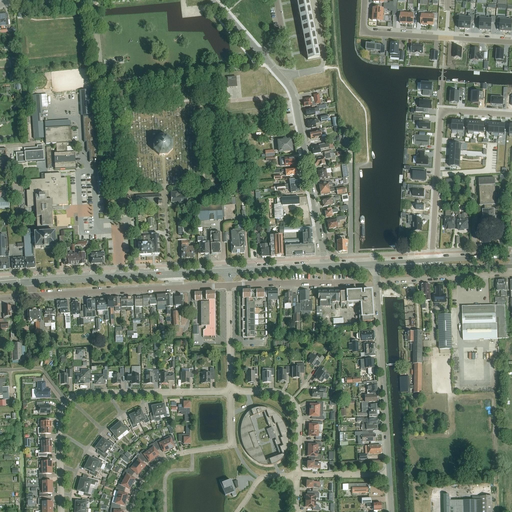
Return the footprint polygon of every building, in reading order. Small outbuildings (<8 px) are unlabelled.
[(296,0),(295,0),(295,3),(297,3),(298,10),(301,9),(304,9),(307,8),(310,8),(308,0),(296,0)] [(307,26),(310,25),(313,24),(312,20),(311,16),(310,12),(310,8),(307,8),(304,9),(301,9),(298,10),(299,17),(298,17),(298,18),(298,20),(300,20),(301,27),(304,26),(307,26)] [(398,11),(397,16),(401,17),(400,24),(407,24),(407,14),(404,14),(404,11),(398,11)] [(419,12),(418,18),(422,18),(421,25),(427,25),(428,16),(425,15),(425,12),(419,12)] [(428,16),(427,25),(433,26),(434,19),(437,20),(438,14),(428,13),(428,16)] [(2,17),(0,17),(0,21),(0,26),(8,25),(7,14),(2,15),(2,17)] [(465,16),(465,29),(470,29),(471,22),(474,22),(474,16),(471,16),(471,14),(468,14),(468,17),(466,17),(466,16),(465,16)] [(457,15),(456,21),(459,21),(459,29),(465,29),(465,16),(460,15),(457,15)] [(476,16),(476,22),(480,22),(479,30),(485,30),(486,17),(481,17),(481,16),(476,16)] [(486,17),(485,30),(491,31),(491,23),(495,23),(496,17),(491,17),(491,20),(486,19),(486,17)] [(506,32),(506,21),(501,20),(501,17),(498,17),(497,23),(500,23),(500,31),(506,32)] [(303,36),(304,43),(307,43),(316,41),(315,37),(314,33),(314,29),(313,24),(310,25),(307,26),(304,26),(301,27),(303,34),(301,34),(301,35),(302,37),(303,36)] [(316,41),(307,43),(304,43),(306,50),(304,51),(304,52),(305,53),(306,53),(308,60),(310,60),(311,59),(313,59),(315,59),(316,58),(319,58),(318,54),(318,50),(317,45),(316,41)] [(366,44),(366,51),(371,51),(371,49),(374,50),(374,51),(380,52),(380,54),(385,54),(385,46),(381,46),(381,45),(375,45),(375,43),(371,43),(371,44),(366,44)] [(391,43),(390,56),(400,57),(400,61),(403,61),(404,52),(400,52),(398,52),(399,44),(391,43)] [(408,46),(408,51),(411,52),(411,53),(415,53),(415,54),(419,54),(419,53),(423,54),(424,45),(411,45),(411,46),(408,46)] [(471,49),(471,60),(478,61),(478,59),(483,60),(483,53),(479,53),(479,49),(471,49)] [(506,64),(507,58),(504,58),(504,51),(497,50),(496,62),(503,63),(503,64),(506,64)] [(236,77),(227,78),(227,80),(227,81),(228,88),(237,87),(236,80),(237,80),(236,80),(236,77)] [(422,83),(421,91),(423,91),(423,96),(430,96),(430,91),(432,91),(432,84),(422,83)] [(450,96),(450,99),(451,99),(450,103),(458,104),(459,95),(463,95),(463,88),(459,88),(459,92),(451,92),(451,96),(450,96)] [(90,90),(80,91),(81,116),(91,115),(90,90)] [(483,100),(484,92),(473,91),(473,104),(479,104),(479,100),(483,100)] [(322,99),(320,99),(319,94),(313,95),(314,102),(313,97),(305,99),(305,101),(303,102),(304,107),(311,105),(312,107),(317,106),(316,105),(322,104),(322,99)] [(32,116),(42,115),(40,95),(30,96),(32,116)] [(416,108),(416,112),(423,113),(423,109),(431,109),(432,101),(420,100),(420,108),(416,108)] [(317,108),(305,111),(306,114),(306,116),(307,117),(311,116),(312,116),(313,116),(314,115),(313,113),(319,112),(319,110),(327,108),(326,105),(316,106),(317,108)] [(90,163),(98,162),(96,141),(95,141),(93,116),(83,116),(84,143),(86,142),(87,153),(89,152),(90,163)] [(413,116),(413,122),(420,122),(419,129),(430,130),(430,122),(423,122),(423,117),(413,116)] [(314,120),(314,121),(307,122),(308,129),(316,127),(315,124),(319,124),(318,119),(314,120)] [(43,123),(33,124),(34,139),(44,138),(43,123)] [(45,129),(46,145),(56,144),(57,154),(54,154),(55,170),(76,168),(75,153),(67,153),(67,143),(72,143),(71,127),(45,129)] [(326,130),(323,131),(322,131),(322,130),(316,131),(317,132),(310,133),(310,137),(310,138),(311,139),(311,140),(316,139),(317,139),(318,139),(318,138),(327,137),(326,130)] [(153,150),(159,156),(167,156),(173,150),(173,142),(167,136),(165,136),(164,134),(161,134),(161,136),(159,136),(153,142),(153,150)] [(413,136),(412,145),(415,145),(423,145),(429,146),(430,137),(419,137),(415,136),(413,136)] [(282,142),(276,143),(277,147),(279,147),(280,152),(291,151),(290,141),(282,142)] [(321,154),(320,150),(329,148),(328,143),(319,145),(319,147),(312,148),(313,155),(321,154)] [(16,153),(17,163),(25,162),(25,163),(28,162),(34,162),(37,162),(44,161),(44,157),(43,146),(43,145),(37,146),(37,148),(25,149),(25,148),(24,148),(24,153),(16,153)] [(417,156),(417,164),(428,165),(428,157),(424,157),(424,155),(425,152),(418,151),(417,156)] [(333,153),(332,154),(330,154),(325,155),(324,155),(325,158),(324,158),(323,157),(320,158),(320,159),(314,160),(315,167),(325,165),(324,161),(331,160),(332,161),(336,161),(335,158),(334,158),(333,153)] [(281,167),(285,166),(295,165),(295,164),(295,162),(294,162),(294,157),(280,158),(281,167)] [(331,173),(331,170),(331,169),(317,172),(318,180),(327,179),(326,174),(331,173)] [(412,169),(411,173),(413,174),(413,180),(426,181),(426,176),(425,176),(425,174),(426,174),(426,170),(412,169)] [(45,180),(38,180),(29,181),(30,191),(27,191),(28,207),(36,206),(37,227),(53,226),(52,205),(67,205),(66,179),(61,179),(61,174),(45,175),(45,180)] [(492,210),(492,206),(496,205),(495,178),(480,179),(481,206),(485,206),(485,210),(483,211),(483,218),(482,218),(482,226),(496,226),(496,217),(494,217),(494,210),(492,210)] [(284,185),(280,186),(280,191),(285,190),(288,190),(288,189),(290,189),(291,193),(295,193),(296,192),(299,192),(299,191),(300,190),(300,189),(299,189),(299,186),(288,187),(284,187),(284,185)] [(408,185),(407,192),(413,192),(413,196),(424,197),(424,189),(419,189),(419,186),(408,185)] [(179,192),(171,193),(171,203),(178,202),(178,203),(187,203),(187,195),(180,195),(179,192)] [(162,206),(161,195),(136,196),(136,199),(134,200),(134,207),(162,206)] [(278,205),(275,205),(275,219),(283,218),(282,206),(299,205),(299,197),(278,199),(278,205)] [(9,198),(0,198),(0,210),(10,210),(9,198)] [(331,199),(322,200),(323,207),(333,205),(332,205),(334,204),(333,199),(331,199)] [(221,203),(196,205),(197,222),(222,220),(221,203)] [(325,215),(325,216),(325,217),(326,218),(332,217),(332,214),(337,213),(336,210),(331,211),(331,209),(327,210),(327,211),(325,212),(325,215)] [(446,219),(446,231),(455,230),(454,219),(452,219),(451,213),(446,213),(446,219)] [(460,215),(459,215),(459,216),(459,225),(459,227),(459,230),(468,230),(467,219),(468,219),(468,217),(467,217),(467,214),(463,214),(463,215),(460,215)] [(339,221),(345,220),(344,216),(336,218),(336,220),(327,222),(328,226),(327,226),(328,226),(327,227),(327,229),(328,229),(328,230),(333,229),(337,228),(337,224),(339,224),(339,221)] [(415,216),(408,216),(408,222),(413,221),(414,232),(421,231),(421,227),(422,227),(422,223),(421,223),(421,219),(415,220),(415,216)] [(25,258),(26,269),(35,268),(34,257),(33,258),(33,257),(34,257),(33,244),(35,244),(34,237),(32,238),(32,233),(30,233),(29,230),(23,231),(25,257),(26,257),(26,258),(25,258)] [(232,242),(231,242),(232,254),(239,253),(238,231),(231,231),(232,242)] [(312,241),(312,237),(312,233),(312,231),(311,231),(308,231),(307,231),(306,231),(305,231),(302,232),(302,233),(303,238),(299,238),(299,239),(299,245),(307,244),(307,246),(304,246),(294,247),(285,247),(285,250),(285,254),(285,257),(289,257),(300,256),(314,256),(314,252),(314,249),(314,246),(312,246),(312,241)] [(34,233),(34,237),(35,244),(35,249),(41,248),(41,249),(50,248),(56,248),(55,232),(34,233)] [(210,233),(210,243),(211,254),(211,255),(219,254),(219,255),(220,255),(221,254),(221,253),(221,252),(220,232),(210,233)] [(152,255),(159,255),(158,234),(151,235),(152,236),(143,236),(143,242),(149,241),(149,244),(151,244),(151,250),(152,250),(152,255)] [(0,270),(9,270),(9,256),(9,252),(7,252),(7,247),(8,247),(8,239),(4,239),(3,236),(0,235),(0,270)] [(282,236),(270,236),(271,257),(281,257),(282,257),(283,255),(282,255),(282,236)] [(338,241),(337,241),(338,252),(339,252),(340,253),(341,253),(341,252),(346,252),(346,244),(348,244),(348,241),(346,241),(345,236),(337,236),(338,241)] [(188,241),(181,242),(182,259),(194,258),(194,247),(189,247),(188,241)] [(145,255),(145,244),(138,245),(138,242),(134,242),(135,250),(138,250),(139,256),(145,255)] [(261,251),(262,257),(269,257),(268,243),(266,243),(266,245),(260,245),(260,251),(261,251)] [(102,253),(90,254),(91,264),(103,263),(103,257),(104,257),(104,253),(104,252),(102,252),(102,253)] [(74,254),(75,265),(80,265),(81,266),(83,266),(84,265),(84,258),(85,258),(85,253),(75,254),(74,254)] [(75,265),(74,254),(72,254),(69,254),(64,255),(64,260),(65,260),(65,266),(66,266),(67,266),(69,266),(70,266),(75,265)] [(12,259),(13,270),(24,269),(24,258),(12,259)] [(497,291),(501,291),(501,296),(504,296),(504,291),(507,291),(506,280),(496,280),(497,291)] [(427,301),(430,301),(430,285),(422,285),(422,295),(426,295),(427,301)] [(436,295),(434,295),(434,303),(442,303),(443,304),(445,304),(446,302),(446,294),(443,294),(443,292),(443,287),(436,287),(436,295)] [(267,289),(269,310),(270,310),(271,310),(271,304),(271,300),(278,300),(277,289),(267,289)] [(242,307),(245,307),(245,309),(255,308),(254,303),(252,303),(252,299),(264,298),(264,290),(242,291),(242,299),(243,299),(243,300),(242,300),(242,307)] [(291,291),(288,291),(288,294),(284,294),(285,304),(291,304),(291,307),(296,307),(296,303),(297,303),(297,294),(294,294),(291,291)] [(300,302),(300,312),(301,312),(301,316),(310,315),(310,312),(312,312),(312,301),(309,301),(309,291),(300,291),(300,302)] [(341,303),(344,303),(347,303),(347,309),(349,309),(348,303),(353,303),(353,306),(355,306),(355,303),(361,302),(361,309),(358,310),(358,311),(361,311),(362,316),(356,316),(356,318),(362,318),(362,322),(373,322),(371,291),(360,291),(340,292),(341,303)] [(215,292),(205,293),(193,293),(193,294),(194,293),(195,301),(204,301),(204,303),(201,303),(201,326),(200,326),(206,326),(206,329),(203,331),(203,338),(204,338),(203,336),(207,336),(207,337),(207,336),(211,336),(211,338),(211,336),(215,336),(215,338),(215,292)] [(339,292),(318,293),(318,300),(320,300),(320,307),(317,307),(317,318),(322,318),(322,307),(325,307),(332,307),(332,303),(336,303),(336,309),(339,309),(339,303),(339,292)] [(166,295),(157,296),(157,305),(157,306),(166,305),(166,295)] [(183,299),(183,297),(182,295),(180,295),(179,297),(173,297),(173,300),(174,307),(176,307),(181,307),(183,307),(183,299)] [(157,296),(149,296),(150,305),(157,305),(157,296)] [(505,316),(505,309),(505,302),(506,302),(506,297),(495,298),(495,303),(498,303),(498,306),(462,307),(463,340),(497,339),(509,338),(509,334),(507,334),(506,322),(505,322),(505,316)] [(107,311),(106,299),(96,300),(97,307),(97,312),(103,312),(103,315),(105,315),(106,321),(108,321),(108,311),(107,311)] [(61,314),(64,314),(64,315),(64,316),(65,317),(66,329),(68,329),(70,329),(71,329),(70,313),(68,313),(67,302),(57,302),(57,309),(61,309),(61,314)] [(71,304),(72,315),(80,315),(79,303),(78,303),(78,302),(73,302),(73,304),(71,304)] [(3,320),(1,320),(0,319),(0,328),(1,328),(1,332),(5,332),(5,329),(8,329),(8,322),(6,322),(6,319),(6,317),(11,317),(11,314),(11,313),(12,313),(12,311),(11,311),(11,307),(10,307),(10,306),(8,306),(7,307),(4,307),(4,315),(3,315),(3,320)] [(41,310),(28,311),(28,322),(36,322),(36,330),(35,331),(35,333),(37,335),(44,335),(43,321),(41,322),(41,310)] [(451,315),(439,315),(440,350),(452,349),(451,315)] [(92,330),(93,334),(97,334),(97,331),(101,331),(100,319),(96,319),(97,330),(92,330)] [(374,341),(373,331),(368,332),(367,331),(366,331),(365,332),(359,332),(359,334),(360,340),(360,342),(374,341)] [(401,390),(401,392),(402,392),(408,392),(408,394),(411,394),(410,389),(415,389),(414,393),(422,393),(422,364),(422,332),(414,332),(408,332),(408,333),(405,333),(405,341),(408,341),(408,342),(410,342),(410,344),(411,344),(411,351),(414,351),(414,364),(415,364),(415,386),(410,386),(409,386),(408,377),(402,377),(401,377),(401,390)] [(22,343),(12,344),(13,361),(23,361),(22,343)] [(314,367),(315,366),(318,367),(324,358),(319,355),(317,358),(311,355),(309,358),(311,360),(309,364),(314,367)] [(365,360),(365,364),(366,369),(374,368),(373,359),(365,360)] [(292,367),(292,379),(299,379),(299,373),(304,373),(304,364),(297,364),(297,367),(292,367)] [(286,371),(279,371),(279,382),(280,382),(282,383),(285,382),(285,381),(286,381),(286,374),(289,374),(289,367),(286,367),(286,371)] [(321,367),(317,372),(315,376),(317,377),(316,379),(321,383),(324,379),(327,381),(329,377),(323,373),(325,370),(321,367)] [(193,369),(189,369),(189,373),(181,373),(181,384),(190,384),(190,376),(193,376),(193,369)] [(214,369),(210,369),(210,373),(202,373),(202,384),(210,384),(210,376),(214,376),(214,369)] [(251,383),(251,384),(254,384),(254,383),(254,375),(257,375),(257,369),(254,369),(254,372),(247,372),(247,383),(251,383)] [(263,383),(271,383),(271,376),(274,376),(274,369),(270,369),(270,373),(263,373),(263,383)] [(67,375),(60,375),(60,385),(69,385),(69,378),(72,378),(72,370),(67,371),(67,375)] [(113,385),(121,385),(120,380),(121,380),(120,380),(120,378),(121,378),(121,377),(120,377),(124,377),(124,370),(120,370),(120,375),(113,375),(113,385)] [(127,382),(130,382),(132,382),(132,384),(139,384),(139,377),(141,377),(141,370),(132,370),(132,375),(127,375),(127,382)] [(157,370),(153,371),(153,374),(146,374),(146,384),(154,384),(154,377),(157,376),(157,370)] [(80,384),(86,384),(86,379),(90,379),(90,371),(82,371),(82,375),(76,375),(76,381),(76,385),(80,385),(80,384)] [(95,385),(104,385),(104,379),(108,379),(108,371),(103,371),(103,376),(95,376),(95,385)] [(161,373),(161,384),(168,384),(168,381),(169,381),(174,381),(174,375),(168,375),(168,373),(161,373)] [(45,382),(38,382),(38,390),(36,390),(36,398),(50,398),(50,389),(45,389),(45,382)] [(363,385),(367,385),(367,394),(377,394),(377,384),(375,384),(375,382),(363,382),(363,385)] [(323,394),(325,394),(326,388),(319,387),(319,391),(313,390),(312,398),(322,398),(323,394)] [(178,405),(178,412),(186,412),(186,423),(190,422),(190,403),(189,403),(189,402),(188,402),(187,401),(186,401),(185,402),(184,402),(184,403),(184,405),(178,405)] [(309,405),(309,408),(310,408),(310,411),(319,411),(323,412),(323,403),(317,402),(317,405),(309,405)] [(370,410),(379,410),(379,405),(369,405),(369,403),(365,402),(362,403),(362,413),(371,413),(370,410)] [(51,414),(50,406),(44,406),(44,403),(37,403),(37,406),(39,406),(39,414),(51,414)] [(164,405),(158,406),(161,420),(160,416),(163,415),(164,418),(170,417),(168,410),(165,411),(164,405)] [(161,420),(158,406),(152,407),(153,414),(150,414),(152,422),(161,420)] [(276,414),(275,413),(274,413),(272,411),(271,411),(270,410),(268,409),(267,409),(266,409),(264,408),(262,408),(261,408),(260,408),(259,408),(258,408),(257,408),(255,409),(254,409),(253,409),(252,410),(251,411),(250,411),(249,412),(248,413),(247,414),(246,415),(245,416),(245,417),(244,417),(244,418),(243,419),(243,420),(242,422),(242,423),(242,424),(241,424),(241,425),(241,426),(241,428),(241,429),(240,430),(240,432),(240,434),(240,435),(241,436),(241,437),(241,438),(241,440),(242,442),(242,444),(243,445),(243,446),(244,447),(244,448),(245,450),(246,452),(247,453),(248,455),(249,456),(251,457),(252,458),(253,459),(254,461),(256,462),(257,463),(258,463),(259,464),(261,464),(262,465),(264,465),(265,465),(266,465),(267,466),(268,466),(270,466),(270,465),(272,465),(273,465),(274,464),(276,464),(277,463),(278,463),(279,462),(280,461),(281,460),(282,459),(283,458),(284,457),(284,456),(285,455),(285,454),(286,453),(286,452),(287,451),(287,450),(287,448),(288,447),(288,446),(288,445),(288,443),(288,441),(288,440),(288,438),(288,437),(288,436),(287,435),(287,433),(287,432),(287,431),(286,430),(285,428),(285,426),(284,425),(283,424),(282,422),(281,421),(281,419),(280,418),(279,418),(279,417),(277,416),(276,414)] [(371,413),(362,413),(357,413),(357,416),(363,416),(369,416),(369,418),(379,418),(379,410),(370,410),(371,413)] [(141,411),(135,414),(140,423),(143,421),(144,424),(146,424),(150,422),(146,415),(144,417),(141,411)] [(309,414),(308,417),(316,417),(316,420),(324,421),(324,418),(322,417),(323,412),(319,411),(310,411),(310,414),(309,414)] [(137,424),(140,423),(135,414),(130,416),(133,422),(130,423),(133,429),(138,427),(137,424)] [(42,428),(51,428),(51,422),(45,422),(45,419),(38,419),(38,425),(41,425),(42,428)] [(308,425),(308,428),(309,428),(309,431),(318,431),(322,432),(322,426),(322,423),(316,422),(316,425),(308,425)] [(120,423),(115,427),(122,434),(127,431),(128,433),(131,431),(127,426),(124,428),(120,423)] [(186,435),(178,435),(178,442),(184,442),(184,445),(185,445),(186,446),(187,446),(188,445),(189,445),(190,445),(190,425),(186,425),(186,435)] [(122,434),(115,427),(111,431),(115,436),(112,437),(117,442),(119,440),(117,438),(122,434)] [(51,434),(51,428),(42,428),(42,432),(38,432),(38,438),(46,438),(45,435),(51,434)] [(308,434),(308,437),(315,437),(315,440),(321,441),(321,437),(318,437),(318,431),(309,431),(309,434),(308,434)] [(368,435),(368,432),(362,432),(362,435),(362,443),(376,442),(375,434),(368,435)] [(165,442),(169,450),(170,450),(174,449),(173,448),(174,448),(172,443),(175,441),(172,436),(164,439),(165,442)] [(343,437),(340,437),(340,446),(348,446),(347,442),(343,442),(343,437)] [(46,438),(38,438),(38,445),(42,445),(42,448),(51,448),(51,442),(46,442),(46,438)] [(110,452),(110,451),(115,444),(110,440),(108,443),(103,439),(99,444),(110,452)] [(168,451),(169,450),(165,442),(162,443),(160,440),(158,441),(154,443),(158,449),(161,448),(163,453),(164,452),(165,453),(168,451)] [(308,451),(317,451),(318,448),(321,448),(321,442),(315,442),(315,445),(307,445),(307,448),(308,448),(308,451)] [(151,450),(148,452),(154,459),(155,458),(156,459),(159,457),(158,456),(159,455),(156,451),(158,449),(154,443),(151,445),(149,447),(151,450)] [(110,452),(99,444),(96,449),(101,453),(99,455),(105,460),(109,455),(105,453),(107,450),(109,452),(110,452)] [(381,446),(368,446),(369,455),(381,454),(381,446)] [(51,448),(42,448),(42,451),(38,451),(39,457),(46,457),(46,454),(51,454),(51,448)] [(139,456),(144,460),(146,458),(149,463),(150,462),(151,463),(154,460),(153,460),(154,459),(148,452),(146,454),(144,451),(141,452),(138,455),(139,456)] [(317,451),(308,451),(308,454),(307,454),(307,457),(315,457),(315,460),(321,460),(321,455),(317,455),(317,451)] [(142,462),(144,460),(139,456),(137,458),(138,460),(135,465),(142,471),(142,470),(143,470),(146,467),(145,467),(145,466),(146,466),(142,462)] [(87,464),(96,468),(99,469),(99,468),(101,469),(103,464),(102,464),(103,461),(97,458),(96,461),(90,458),(87,464)] [(42,468),(52,468),(52,462),(46,462),(46,459),(40,459),(40,464),(41,465),(42,465),(42,468)] [(96,468),(87,464),(84,469),(90,472),(89,475),(96,478),(98,473),(95,471),(96,468)] [(129,468),(127,471),(132,474),(134,472),(138,475),(139,474),(139,475),(142,472),(141,471),(142,471),(135,465),(131,469),(129,468)] [(52,474),(52,468),(42,468),(42,472),(39,472),(39,478),(40,478),(46,478),(46,475),(52,474)] [(124,480),(132,485),(133,484),(135,481),(134,480),(135,480),(135,479),(130,477),(132,474),(127,471),(126,470),(124,473),(122,476),(125,478),(124,480)] [(46,478),(40,478),(40,485),(43,485),(43,488),(52,488),(52,482),(46,482),(46,478)] [(81,479),(79,485),(92,489),(96,490),(99,481),(96,480),(88,478),(87,481),(81,479)] [(132,486),(132,485),(124,480),(121,479),(117,488),(123,490),(124,488),(129,490),(130,489),(131,490),(132,486)] [(236,496),(235,491),(230,480),(228,481),(221,480),(219,481),(225,496),(227,496),(233,497),(236,496)] [(306,486),(306,487),(306,488),(312,489),(312,492),(319,492),(319,489),(320,483),(319,483),(313,483),(307,482),(307,483),(306,483),(306,484),(305,485),(306,486)] [(343,491),(348,491),(352,491),(352,494),(369,494),(368,487),(370,487),(370,484),(342,485),(343,491)] [(92,489),(79,485),(78,491),(84,493),(83,496),(91,498),(91,495),(87,494),(89,488),(92,489)] [(52,494),(52,488),(43,488),(43,491),(39,491),(39,497),(47,497),(47,494),(52,494)] [(114,497),(117,498),(126,500),(127,500),(128,496),(127,496),(127,495),(122,493),(123,490),(117,488),(116,488),(115,491),(114,496),(114,497)] [(306,502),(315,502),(315,499),(319,499),(319,493),(313,493),(313,496),(305,496),(305,499),(306,499),(306,502)] [(444,495),(444,511),(492,511),(492,496),(479,496),(479,500),(450,501),(450,495),(444,495)] [(111,507),(118,508),(119,505),(124,507),(124,506),(125,505),(125,506),(126,502),(125,502),(126,500),(117,498),(115,504),(112,503),(111,507)] [(367,504),(367,508),(373,507),(374,511),(381,511),(381,503),(373,503),(371,504),(371,498),(362,498),(362,504),(367,504)] [(42,508),(53,508),(52,502),(46,502),(46,499),(47,499),(38,499),(38,505),(42,505),(42,508)] [(89,503),(89,500),(83,499),(82,502),(76,502),(75,508),(86,509),(86,505),(89,503)] [(315,502),(306,502),(306,505),(305,505),(304,508),(312,508),(312,511),(320,511),(320,508),(318,508),(318,506),(315,506),(315,502)]
